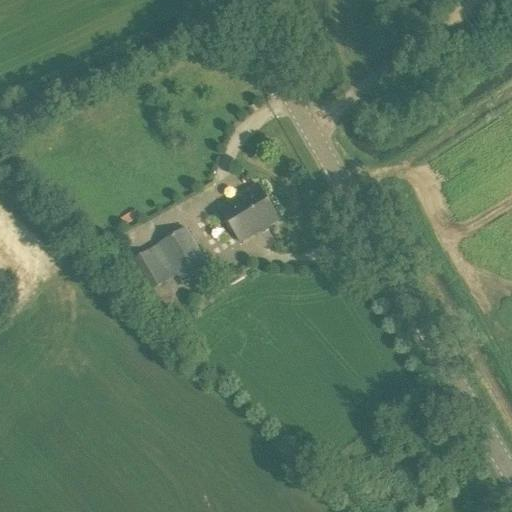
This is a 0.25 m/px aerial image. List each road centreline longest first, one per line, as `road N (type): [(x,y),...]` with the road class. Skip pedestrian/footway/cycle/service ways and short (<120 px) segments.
road 1 (secondary): [(511,486),(229,0)]
road 2 (unknown): [(239,18),(0,128)]
